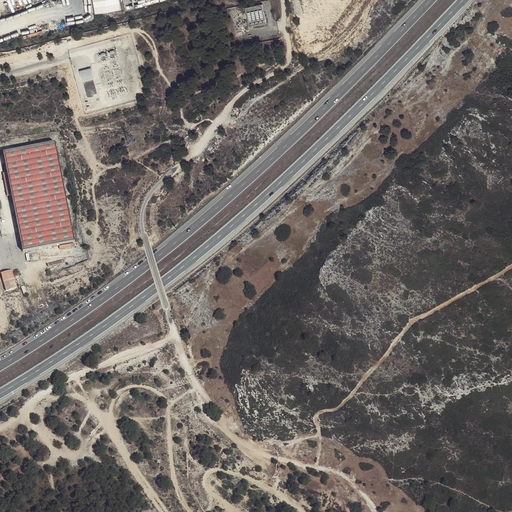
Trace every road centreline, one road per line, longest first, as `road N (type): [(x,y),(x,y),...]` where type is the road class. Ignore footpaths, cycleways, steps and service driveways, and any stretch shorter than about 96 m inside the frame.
road 1 (track): [(282,0),(287,65),(241,90),(194,154),(153,184),(141,210),(144,235),(173,337),(235,438),(348,478),(380,511)]
road 2 (motorway): [(0,391),(231,227),(461,0)]
road 3 (motorway): [(428,0),(218,210),(98,304),(0,366)]
road 4 (track): [(168,511),(113,429),(114,399),(129,384),(150,387),(169,404),(168,446),(191,511)]
road 5 (track): [(511,267),(414,318),(339,404),(316,413),(316,467)]
road 6 (track): [(0,430),(73,376),(173,337)]
